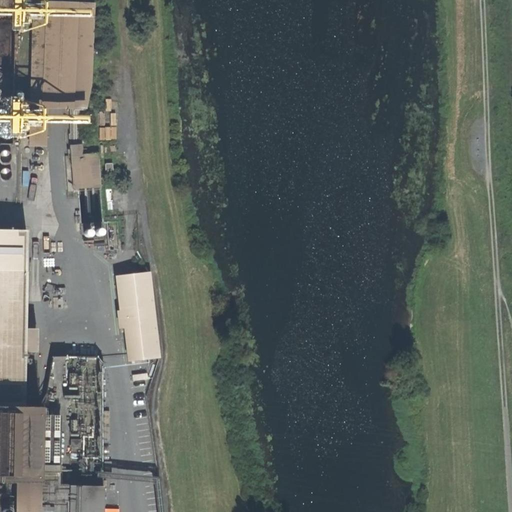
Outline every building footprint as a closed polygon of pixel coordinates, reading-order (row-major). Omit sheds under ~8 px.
[(32,2),(30,109),(47,109),(70,108),(79,108),(85,108),(92,76),(93,4),(32,2)] [(70,108),(70,141),(73,189),(100,187),(98,154),(80,155),(82,150),(81,145),(80,145),(79,108),(70,108)] [(30,109),(29,109),(28,146),(46,147),(47,109),(30,109)] [(102,234),(103,233),(103,232),(103,230),(102,229),(101,229),(99,228),(98,228),(97,229),(96,230),(95,231),(95,232),(95,234),(95,235),(96,236),(98,236),(99,237),(100,236),(102,236),(102,234)] [(91,235),(92,234),(92,233),(91,231),(90,230),(89,230),(88,229),(87,229),(85,230),(84,231),(84,232),(83,233),(83,235),(84,236),(85,237),(86,237),(88,238),(89,237),(90,237),(91,235)] [(0,480),(39,481),(39,472),(41,407),(23,407),(25,357),(24,351),(25,330),(26,259),(0,258),(0,480)] [(149,273),(116,276),(120,311),(118,311),(120,328),(124,328),(128,361),(158,358),(149,273)] [(35,330),(25,330),(24,351),(35,351),(35,330)] [(102,511),(102,486),(63,486),(63,472),(39,472),(39,481),(38,511),(102,511)] [(0,511),(38,511),(39,481),(0,480),(0,511)]
